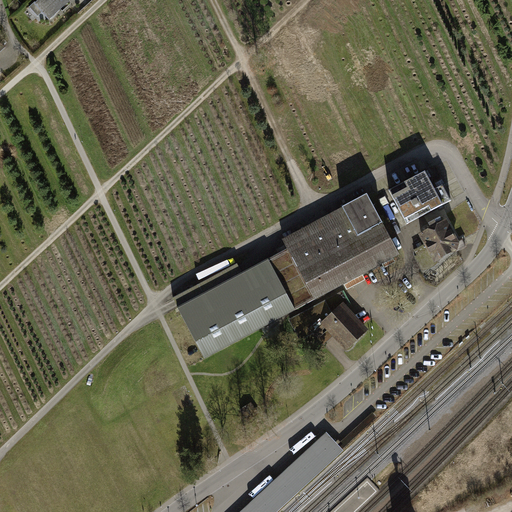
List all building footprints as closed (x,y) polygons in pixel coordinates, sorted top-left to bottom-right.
[(42,0),(37,5),(50,19),(67,4),(64,0),(42,0)] [(434,190),(424,171),(389,190),(407,224),(452,200),(444,186),(434,190)] [(173,297),(203,355),(399,254),(366,191),(292,230),(298,244),(241,273),(236,265),(173,297)] [(431,241),(424,245),(434,263),(470,243),(454,214),(425,231),(431,241)] [(321,325),(344,304),(346,307),(349,305),(342,292),(289,322),(302,343),(314,335),(324,346),(332,339),(321,325)] [(344,304),(321,325),(332,339),(346,353),(369,332),(346,307),(344,304)] [(259,414),(251,403),(241,410),(249,422),(259,414)] [(277,511),(343,451),(342,450),(338,445),(326,432),(240,511),(277,511)]
